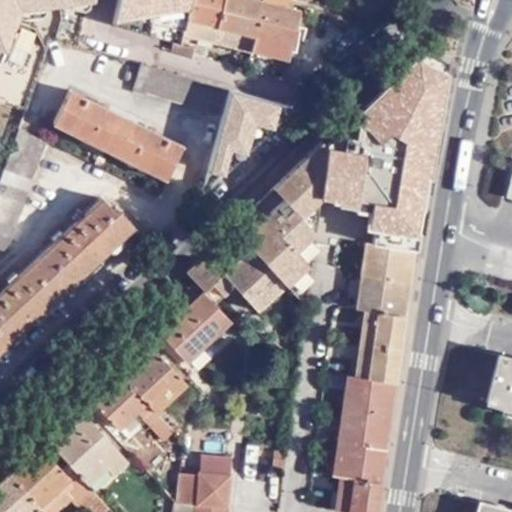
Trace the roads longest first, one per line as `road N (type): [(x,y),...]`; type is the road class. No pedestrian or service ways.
road 1 (secondary): [(454,0),(0,415)]
road 2 (secondary): [(397,511),(442,243),(497,0)]
